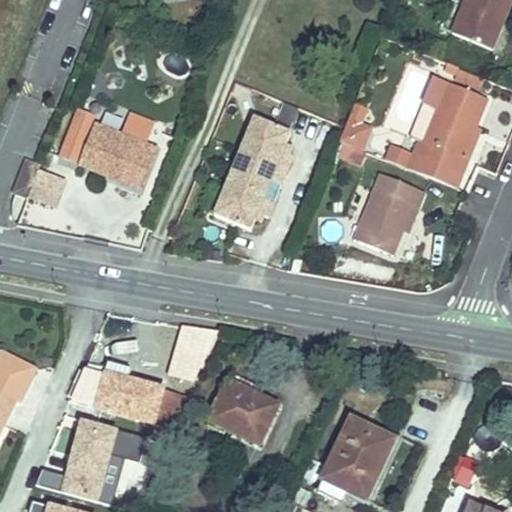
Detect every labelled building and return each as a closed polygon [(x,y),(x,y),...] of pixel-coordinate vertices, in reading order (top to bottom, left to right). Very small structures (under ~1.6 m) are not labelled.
[(493,51),(511,4),(511,0),(466,0),(453,35),(493,51)] [(485,89),(487,79),(462,69),(459,80),(485,89)] [(462,159),(475,129),(487,101),(449,85),(424,143),(417,154),(395,145),(389,160),(422,172),(460,188),(469,161),(462,159)] [(371,108),(358,103),(344,139),(366,150),(375,128),(366,122),(371,108)] [(98,115),(81,109),(61,156),(82,162),(98,115)] [(139,190),(156,151),(145,146),(153,125),(131,116),(123,137),(96,126),(82,162),(80,166),(139,190)] [(292,153),(286,150),(289,143),(293,133),(256,118),(217,216),(254,230),(258,220),(261,213),(267,215),(271,217),(277,202),(267,198),(271,187),(274,180),(280,183),(284,184),(296,154),(292,153)] [(469,161),(482,131),(481,131),(475,129),(462,159),(469,161)] [(295,146),(289,143),(286,150),(292,153),(295,146)] [(26,168),(38,173),(40,167),(28,162),(26,168)] [(28,199),(38,173),(26,168),(16,194),(28,199)] [(403,232),(412,209),(413,208),(418,210),(425,194),(380,176),(354,241),(393,258),(403,233),(403,232)] [(280,183),(274,180),(271,187),(277,190),(280,183)] [(409,234),(418,210),(413,208),(412,209),(403,232),(403,233),(409,234)] [(267,215),(261,213),(258,220),(264,222),(267,215)] [(300,274),(302,263),(291,261),(287,272),(300,274)] [(221,331),(185,326),(172,374),(197,382),(221,331)] [(0,356),(0,442),(21,401),(26,402),(41,368),(4,350),(0,356)] [(132,373),(106,367),(106,371),(131,377),(132,373)] [(172,433),(186,394),(131,377),(106,371),(96,412),(172,433)] [(260,449),(283,403),(255,391),(233,381),(209,422),(226,430),(226,433),(260,449)] [(370,502),(403,438),(353,416),(317,495),(338,505),(345,492),(370,502)] [(102,502),(122,430),(85,421),(68,476),(45,470),(40,485),(102,502)] [(470,489),(476,476),(464,471),(462,470),(457,483),(470,489)] [(84,511),(52,503),(49,511),(84,511)]
